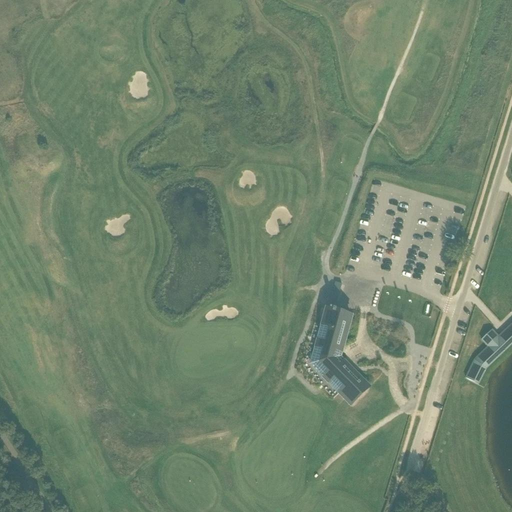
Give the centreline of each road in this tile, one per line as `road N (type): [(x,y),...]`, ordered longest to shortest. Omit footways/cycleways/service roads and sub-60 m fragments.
road 1 (unclassified): [(431,397),(511,132)]
road 2 (track): [(394,511),(431,397)]
